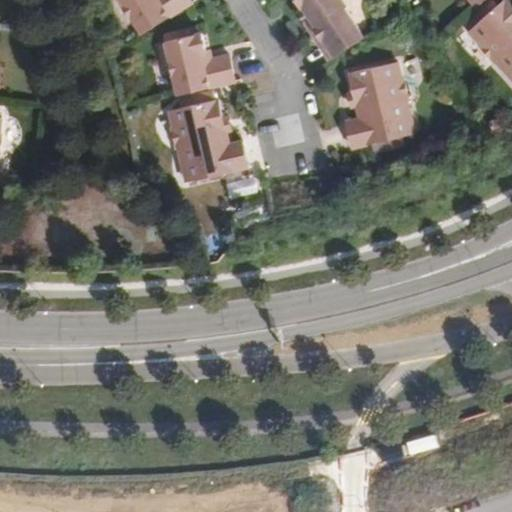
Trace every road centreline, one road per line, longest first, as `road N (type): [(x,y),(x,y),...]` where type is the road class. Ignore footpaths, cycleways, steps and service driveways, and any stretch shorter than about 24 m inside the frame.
road 1 (secondary): [(399,285),(122,328),(0,327)]
road 2 (secondary): [(138,363),(349,357),(511,324)]
road 3 (secondary): [(138,363),(401,308),(501,278)]
road 4 (residential): [(238,0),(289,79),(287,128)]
road 5 (secondary): [(0,365),(138,363)]
road 6 (secondary): [(511,230),(399,285)]
